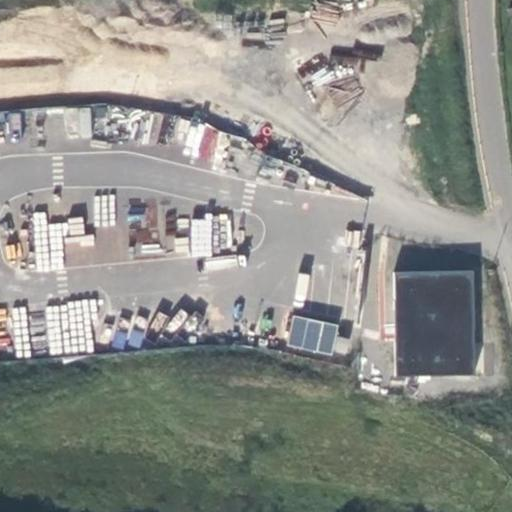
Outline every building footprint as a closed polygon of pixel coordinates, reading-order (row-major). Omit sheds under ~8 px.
[(311,97),(352,104),(359,58),(332,54),(329,73),(315,70),(311,97)] [(91,134),(91,138),(240,154),(238,174),(257,176),(260,148),(232,145),(234,129),(174,123),(173,136),(161,135),(163,113),(82,105),(79,133),(91,134)] [(31,220),(36,268),(168,255),(162,197),(89,205),(90,214),(31,220)] [(205,257),(204,264),(233,268),(235,255),(228,254),(232,218),(192,213),(188,239),(185,239),(183,254),(205,257)] [(394,270),(393,375),(477,376),(477,271),(394,270)] [(286,344),(330,356),(338,326),(294,314),(286,344)]
